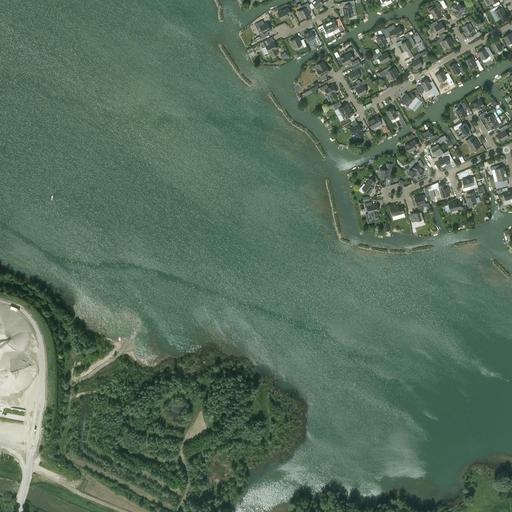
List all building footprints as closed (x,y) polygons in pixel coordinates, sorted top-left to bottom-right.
[(321,0),(320,0),(314,0),(312,3),(317,9),(323,3),(321,0)] [(355,3),(354,0),(344,2),(344,5),(345,9),(343,9),(345,17),(353,16),(351,4),(355,3)] [(437,9),(440,7),(438,2),(435,3),(437,6),(433,8),(432,6),(428,9),(430,13),(431,12),(434,19),(441,15),(438,10),(437,9)] [(305,4),(307,7),(299,11),(302,18),(310,15),(308,11),(311,10),(308,3),(305,4)] [(469,6),(466,5),(465,7),(458,4),(457,5),(453,3),(450,9),(454,11),(454,12),(460,16),(463,11),(466,13),(469,6)] [(494,11),(498,18),(505,14),(502,7),(498,9),(497,6),(490,10),(491,12),(494,11)] [(289,17),(288,15),(291,13),(288,7),(278,13),(281,20),(289,17)] [(466,24),(461,27),(464,32),(473,28),(477,25),(474,20),(473,20),(472,18),(465,22),(466,24)] [(334,19),(328,22),(332,31),(338,28),(340,31),(342,30),(338,21),(335,23),(334,19)] [(438,34),(445,29),(441,22),(438,24),(436,21),(429,25),(431,30),(435,28),(438,34)] [(325,29),(322,31),(326,38),(329,36),(327,33),(332,31),(328,22),(323,25),(325,29)] [(264,34),(260,36),(262,39),(269,35),(267,32),(271,30),(267,23),(260,26),(264,34)] [(403,33),(399,26),(389,32),(392,37),(395,36),(396,37),(403,33)] [(383,28),(380,30),(383,35),(376,39),(380,46),(387,42),(385,39),(388,37),(385,30),(383,28)] [(474,38),(480,34),(479,31),(476,33),(473,28),(464,32),(467,38),(472,35),(474,38)] [(314,29),(304,33),(308,42),(316,38),(317,40),(318,40),(314,29)] [(507,44),(511,41),(511,35),(511,33),(503,37),(507,44)] [(412,38),(410,35),(403,39),(405,42),(401,44),(405,51),(413,47),(409,40),(412,38)] [(444,36),(440,38),(438,40),(439,42),(442,41),(446,48),(453,44),(449,37),(446,39),(444,36)] [(302,44),(304,47),(306,46),(307,46),(303,39),(300,40),(298,37),(291,40),(294,48),(302,44)] [(498,40),(491,44),(496,52),(502,49),(498,40)] [(276,49),(277,48),(274,42),(270,44),(269,41),(262,44),(263,47),(265,46),(267,49),(263,50),(265,54),(269,53),(270,52),(272,57),(278,54),(276,49)] [(482,60),(489,55),(491,59),(494,57),(490,50),(487,52),(485,48),(478,52),(482,60)] [(350,60),(354,58),(350,52),(340,58),(344,65),(351,61),(350,60)] [(373,59),(378,56),(378,57),(382,64),(390,59),(386,52),(382,55),(380,52),(371,57),(373,59)] [(415,60),(411,62),(415,69),(423,65),(418,57),(421,55),(420,53),(413,57),(415,60)] [(470,69),(477,65),(479,68),(481,66),(479,61),(475,63),(472,56),(465,60),(470,69)] [(324,66),(322,62),(316,65),(319,69),(317,71),(320,77),(318,78),(320,81),(327,77),(325,74),(329,72),(326,65),(324,66)] [(463,74),(465,73),(461,66),(458,68),(456,63),(449,67),(454,75),(460,72),(461,71),(463,74)] [(355,70),(353,71),(349,74),(352,80),(361,76),(357,69),(360,67),(358,64),(353,67),(355,70)] [(391,69),(390,67),(383,70),(384,73),(387,71),(391,79),(399,75),(395,67),(391,69)] [(443,71),(435,75),(440,82),(447,78),(449,81),(452,80),(448,73),(445,74),(443,71)] [(437,88),(434,84),(431,86),(427,79),(421,82),(425,91),(433,87),(434,90),(437,88)] [(367,92),(363,84),(366,83),(364,80),(357,84),(359,87),(356,89),(360,96),(367,92)] [(329,101),(337,96),(335,92),(336,91),(333,85),(328,87),(326,84),(319,88),(321,91),(324,89),(328,95),(326,96),(329,101)] [(305,92),(307,95),(320,89),(318,85),(305,92)] [(416,89),(411,91),(419,99),(420,98),(416,89)] [(411,108),(419,99),(416,97),(410,92),(408,95),(407,94),(401,100),(408,106),(411,108)] [(476,109),(477,111),(485,106),(480,99),(470,105),(473,111),(476,109)] [(463,107),(455,111),(459,118),(467,114),(465,111),(468,109),(464,102),(461,104),(463,107)] [(338,108),(341,114),(350,109),(347,104),(342,106),(341,104),(334,107),(335,110),(338,108)] [(399,112),(396,114),(393,107),(386,111),(391,120),(398,116),(400,119),(402,117),(399,112)] [(344,119),(341,121),(343,123),(349,120),(348,117),(353,114),(350,109),(341,114),(344,119)] [(484,118),(487,123),(495,118),(492,113),(495,111),(494,109),(487,113),(488,115),(484,118)] [(380,119),(378,116),(367,122),(372,129),(382,123),(384,126),(386,125),(382,118),(380,119)] [(503,124),(501,122),(498,124),(495,118),(487,123),(490,128),(495,126),(496,128),(503,124)] [(463,125),(461,122),(455,127),(456,129),(459,127),(463,134),(470,130),(466,123),(463,125)] [(359,123),(353,126),(350,128),(354,134),(355,134),(357,138),(363,135),(361,131),(362,130),(359,123)] [(508,127),(506,125),(499,129),(501,132),(498,134),(502,141),(509,137),(505,129),(508,127)] [(431,137),(433,140),(438,137),(436,134),(433,136),(429,129),(421,134),(425,140),(431,137)] [(474,140),(472,137),(467,140),(473,151),(480,146),(476,139),(474,140)] [(442,151),(437,143),(440,141),(439,138),(432,142),(434,145),(430,148),(434,155),(442,151)] [(418,145),(415,139),(405,145),(409,153),(416,148),(415,147),(418,145)] [(450,162),(446,155),(449,153),(447,151),(441,155),(442,158),(438,161),(442,167),(450,162)] [(412,168),(413,169),(409,171),(412,177),(416,175),(417,176),(424,172),(421,168),(424,166),(420,159),(417,161),(419,164),(412,168)] [(506,173),(504,167),(499,168),(498,165),(491,167),(491,170),(495,169),(496,175),(506,173)] [(392,167),(389,166),(389,170),(388,170),(380,169),(379,177),(387,178),(388,174),(391,174),(392,167)] [(506,173),(496,175),(498,181),(495,182),(495,185),(503,183),(502,180),(507,178),(506,173)] [(462,180),(464,187),(469,186),(470,189),(478,187),(477,184),(474,185),(473,185),(471,177),(462,180)] [(372,186),(375,183),(371,178),(365,185),(364,184),(361,187),(368,194),(374,187),(372,186)] [(446,187),(445,184),(438,186),(442,197),(450,195),(448,187),(446,187)] [(477,187),(479,194),(486,192),(484,185),(477,187)] [(468,197),(466,197),(468,205),(469,208),(474,207),(473,204),(476,203),(473,191),(471,192),(470,189),(467,190),(468,193),(467,193),(468,197)] [(505,200),(511,198),(511,191),(511,190),(503,192),(505,200)] [(421,208),(429,205),(428,203),(425,203),(422,195),(414,197),(417,205),(421,204),(421,208)] [(457,203),(456,201),(448,203),(450,211),(462,208),(460,202),(457,203)] [(372,205),(371,202),(364,203),(365,207),(367,207),(368,213),(370,213),(371,216),(372,218),(378,216),(377,211),(379,211),(377,204),(372,205)] [(398,205),(390,208),(392,216),(404,213),(402,206),(399,207),(398,205)] [(421,211),(413,213),(414,217),(410,218),(413,225),(415,225),(416,224),(417,221),(423,219),(422,216),(421,211)] [(14,427),(15,420),(8,419),(9,416),(2,415),(1,417),(0,416),(0,426),(7,427),(7,426),(14,427)]
